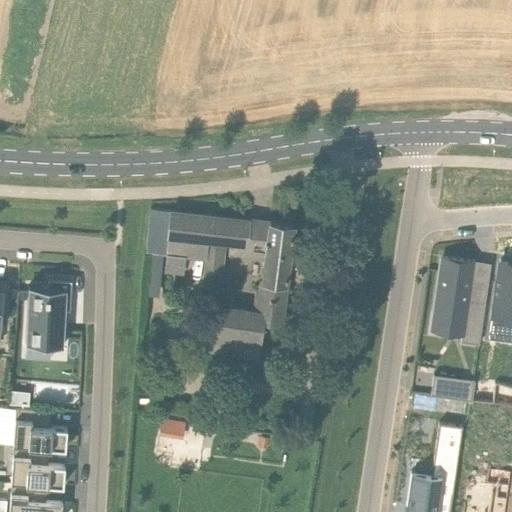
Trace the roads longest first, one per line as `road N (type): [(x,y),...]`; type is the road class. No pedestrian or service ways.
road 1 (secondary): [(0,162),(163,166),(424,131)]
road 2 (residential): [(0,239),(85,244),(101,255),(93,511)]
road 3 (residential): [(412,224),(368,511)]
